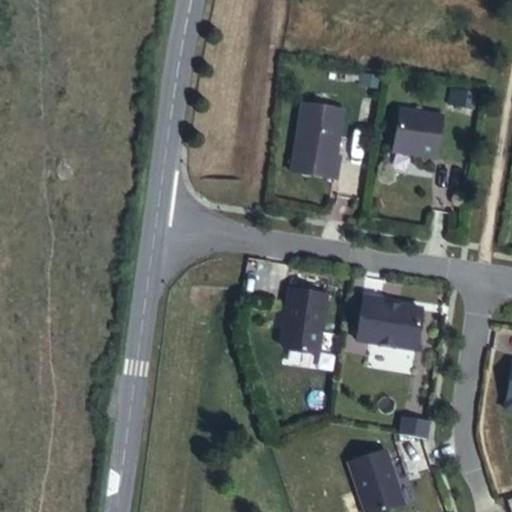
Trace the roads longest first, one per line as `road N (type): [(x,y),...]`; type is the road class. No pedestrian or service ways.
road 1 (residential): [(155,224),(483,274)]
road 2 (tertiary): [(155,224),(115,511)]
road 3 (residential): [(483,274),(462,431),(485,511)]
road 4 (tertiary): [(191,0),(155,224)]
